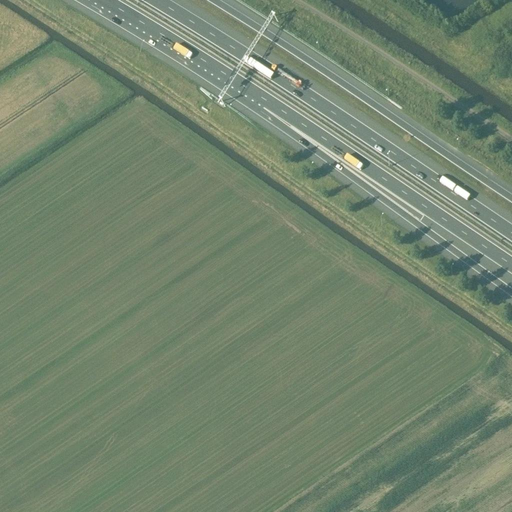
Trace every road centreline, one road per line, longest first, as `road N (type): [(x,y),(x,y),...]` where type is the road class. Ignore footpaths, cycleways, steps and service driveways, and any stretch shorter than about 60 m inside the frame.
road 1 (motorway): [(511,233),(152,0)]
road 2 (motorway): [(511,199),(211,0)]
road 3 (motorway): [(264,100),(353,178),(511,292)]
road 4 (motorway): [(264,100),(511,266)]
road 5 (unclassified): [(295,0),(511,139)]
road 6 (motorway): [(102,0),(264,100)]
